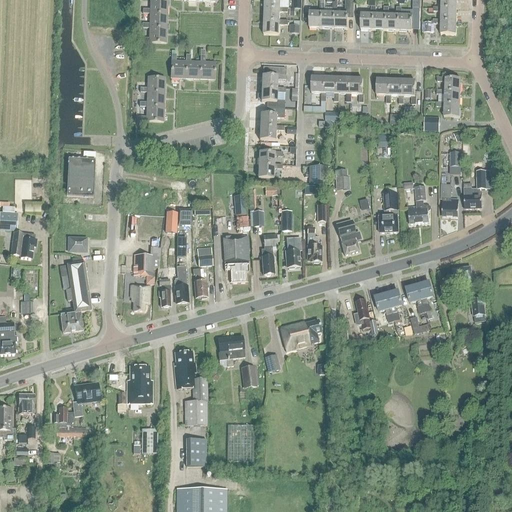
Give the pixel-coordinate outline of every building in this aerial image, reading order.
[(142,15),(150,15),(167,15),(167,1),(150,0),(150,10),(143,10),(142,15)] [(264,0),(264,10),(280,11),(280,9),(280,1),(288,1),(288,0),(264,0)] [(300,0),(292,0),(292,9),(300,9),(300,0)] [(309,29),(322,30),(322,14),(324,14),(324,0),(319,0),(320,14),(309,14),(309,29)] [(324,14),(322,14),(322,30),(334,30),(335,15),(337,15),(337,0),(326,0),(326,4),(332,4),(332,14),(324,14)] [(335,15),(334,30),(347,30),(348,16),(353,16),(353,0),(344,0),(344,15),(337,15),(335,15)] [(441,1),(441,9),(441,10),(456,11),(456,0),(432,0),(433,0),(441,1)] [(360,31),(373,31),(373,16),(376,16),(376,8),(371,8),(371,16),(361,15),(360,31)] [(373,31),(375,31),(386,32),(387,16),(388,16),(388,8),(384,8),(383,16),(376,16),(373,16),(373,31)] [(396,17),(388,16),(387,16),(386,32),(398,32),(399,17),(401,17),(401,9),(396,8),(396,17)] [(441,13),(440,21),(440,23),(456,23),(456,11),(441,10),(441,9),(432,8),(432,13),(441,13)] [(280,9),(280,11),(264,10),(264,23),(279,24),(279,22),(280,14),(288,14),(288,9),(287,9),(280,9)] [(409,17),(401,17),(399,17),(398,32),(411,33),(411,27),(419,27),(419,30),(418,30),(418,31),(419,31),(419,9),(409,9),(409,17)] [(142,29),(149,29),(166,30),(167,15),(150,15),(149,25),(142,25),(142,29)] [(440,23),(440,21),(432,21),(432,26),(440,26),(440,36),(456,36),(456,23),(440,23)] [(287,22),(279,22),(279,24),(264,23),(263,36),(279,36),(279,26),(287,27),(287,22)] [(166,30),(149,29),(149,39),(142,39),(141,44),(166,44),(166,30)] [(170,80),(185,80),(186,63),(176,63),(176,56),(171,55),(170,80)] [(185,80),(199,81),(200,64),(190,63),(190,56),(186,56),(186,63),(185,80)] [(204,57),(200,56),(200,64),(199,81),(214,81),(215,64),(204,64),(205,57),(204,57)] [(262,77),(261,90),(277,91),(277,89),(277,81),(285,81),(286,69),(270,69),(269,77),(262,77)] [(445,83),(445,91),(445,93),(460,94),(461,81),(446,80),(446,79),(437,78),(437,83),(445,83)] [(140,93),(147,93),(164,94),(165,79),(148,79),(147,89),(140,89),(140,93)] [(325,103),(326,95),(324,95),(324,79),(311,79),(311,94),(321,95),(321,103),(325,103)] [(338,103),(338,95),(336,95),(337,80),(324,79),(324,95),(326,95),(334,95),(333,103),(338,103)] [(351,104),(351,96),(349,96),(350,80),(337,80),(336,95),(338,95),(346,95),(346,104),(351,104)] [(349,96),(351,96),(359,96),(359,104),(363,104),(363,96),(362,96),(362,81),(350,80),(349,96)] [(390,105),(391,97),(389,97),(389,81),(376,81),(376,97),(386,97),(386,105),(390,105)] [(403,106),(403,97),(401,97),(402,82),(389,81),(389,97),(391,97),(399,97),(398,106),(403,106)] [(401,97),(403,97),(411,98),(411,106),(416,106),(416,97),(414,97),(415,82),(402,82),(401,97)] [(277,91),(261,90),(261,103),(266,103),(266,109),(284,110),(284,102),(276,101),(277,93),(285,94),(285,89),(277,89),(277,91)] [(444,96),(444,104),(444,106),(460,106),(460,94),(445,93),(445,91),(436,91),(436,96),(444,96)] [(139,108),(146,108),(164,109),(164,94),(147,93),(147,104),(139,103),(139,108)] [(444,106),(444,104),(436,104),(436,108),(444,109),(443,119),(459,119),(460,106),(444,106)] [(164,109),(146,108),(146,118),(139,118),(139,122),(163,123),(164,109)] [(284,119),(284,115),(284,110),(266,109),(266,116),(260,115),(260,128),(275,129),(275,127),(275,119),(284,119)] [(410,109),(410,112),(403,112),(403,117),(414,117),(414,109),(410,109)] [(331,122),(337,123),(338,115),(325,115),(325,122),(326,122),(325,129),(331,129),(331,122)] [(396,117),(390,116),(390,120),(385,120),(385,126),(396,127),(396,117)] [(429,131),(439,131),(439,119),(428,120),(429,131)] [(275,129),(260,128),(259,141),(275,142),(275,132),(283,132),(283,127),(275,127),(275,129)] [(296,128),(287,128),(287,135),(296,136),(296,128)] [(461,140),(458,133),(453,135),(457,143),(461,140)] [(392,138),(379,138),(379,148),(392,148),(392,138)] [(259,154),(258,167),(274,167),(274,165),(274,157),(282,158),(282,153),(274,153),(274,154),(259,154)] [(449,169),(460,169),(460,154),(450,154),(449,169)] [(66,197),(93,199),(95,161),(68,160),(66,197)] [(258,167),(258,180),(265,180),(272,180),(273,180),(273,170),(282,170),(282,166),(274,165),(274,167),(258,167)] [(309,167),(309,186),(327,186),(327,168),(309,167)] [(464,189),(464,211),(481,210),(481,194),(480,194),(480,191),(486,191),(485,172),(477,173),(477,191),(471,191),(471,189),(464,189)] [(442,208),(442,218),(457,219),(458,208),(458,201),(450,201),(451,187),(441,187),(440,201),(442,201),(442,208)] [(265,197),(279,197),(279,188),(265,188),(265,197)] [(314,196),(314,188),(304,188),(304,196),(314,196)] [(415,202),(416,208),(408,209),(408,214),(409,226),(429,225),(428,213),(429,213),(429,211),(429,208),(428,207),(423,207),(423,202),(426,202),(424,188),(414,189),(415,202)] [(385,216),(378,217),(379,235),(398,234),(397,217),(398,217),(398,211),(397,189),(386,190),(386,196),(383,196),(384,212),(385,216)] [(245,215),(243,196),(233,197),(235,216),(245,215)] [(326,224),(325,207),(317,207),(317,224),(326,224)] [(194,209),(194,217),(210,216),(210,208),(194,209)] [(178,211),(178,227),(191,227),(191,211),(178,211)] [(0,231),(16,233),(18,214),(0,213),(0,231)] [(251,214),(252,229),(262,228),(261,213),(251,214)] [(176,214),(166,214),(165,234),(175,234),(176,214)] [(236,217),(237,228),(249,227),(249,217),(236,217)] [(281,233),(288,233),(288,225),(291,225),(291,219),(281,219),(281,233)] [(341,246),(344,257),(359,253),(356,242),(361,241),(359,234),(355,235),(351,222),(336,226),(339,239),(340,241),(341,246)] [(307,248),(307,264),(321,263),(321,253),(321,249),(320,249),(320,248),(317,248),(317,239),(314,239),(314,229),(307,229),(307,248)] [(23,235),(13,234),(11,257),(20,258),(20,259),(32,260),(33,249),(35,249),(36,241),(34,241),(35,236),(23,235)] [(272,258),(271,251),(271,248),(276,248),(275,236),(262,237),(264,251),(262,251),(262,258),(261,258),(263,276),(274,275),(273,265),(275,264),(274,259),(273,258),(272,258)] [(223,239),(225,275),(230,274),(231,287),(247,287),(247,273),(249,273),(247,237),(223,239)] [(69,253),(86,254),(86,240),(69,240),(69,253)] [(286,254),(285,254),(285,258),(286,258),(287,269),(288,269),(289,270),(294,270),(294,269),(296,269),(300,268),(299,266),(299,260),(299,252),(301,252),(300,240),(293,240),(293,242),(286,242),(287,253),(286,253),(286,254)] [(157,270),(159,249),(150,248),(149,257),(134,256),(133,277),(152,278),(153,269),(157,270)] [(197,259),(198,269),(212,267),(211,249),(205,250),(206,258),(197,259)] [(65,311),(66,315),(60,316),(63,335),(83,332),(80,314),(91,312),(84,264),(83,264),(82,259),(72,260),(73,265),(67,266),(68,272),(60,273),(61,279),(68,277),(70,290),(65,291),(67,302),(72,302),(73,310),(65,311)] [(10,285),(11,266),(0,265),(0,288),(7,289),(7,285),(10,285)] [(175,282),(174,282),(174,289),(175,294),(176,305),(188,304),(187,294),(188,294),(187,287),(185,268),(176,269),(177,280),(174,281),(175,282)] [(452,271),(453,283),(454,282),(454,287),(472,285),(472,280),(470,269),(452,271)] [(194,284),(194,292),(195,292),(196,300),(207,299),(206,290),(208,290),(207,285),(206,285),(206,283),(201,283),(200,279),(203,279),(203,273),(200,274),(199,271),(192,271),(193,277),(194,277),(195,284),(194,284)] [(160,299),(161,309),(170,308),(169,293),(170,293),(170,287),(169,287),(169,281),(158,281),(159,288),(161,287),(161,293),(158,293),(159,299),(160,299)] [(428,305),(427,300),(433,298),(429,284),(417,287),(425,314),(426,314),(430,313),(431,313),(429,305),(428,305)] [(133,313),(144,313),(144,304),(149,304),(149,287),(131,287),(130,299),(133,299),(133,313)] [(416,303),(418,308),(417,308),(419,316),(425,314),(417,287),(405,290),(410,305),(416,303)] [(398,293),(386,296),(394,323),(400,321),(398,314),(397,314),(395,309),(402,307),(398,293)] [(385,312),(386,317),(388,324),(394,323),(386,296),(374,299),(378,314),(385,312)] [(473,318),(486,317),(484,300),(471,301),(473,318)] [(365,302),(356,304),(358,315),(354,316),(356,326),(362,325),(363,330),(370,329),(368,320),(369,320),(365,302)] [(33,314),(33,303),(21,303),(21,314),(33,314)] [(410,320),(415,336),(420,334),(419,328),(416,319),(410,320)] [(304,323),(280,329),(286,353),(310,347),(310,346),(318,344),(316,335),(321,334),(318,321),(304,325),(304,323)] [(375,322),(369,323),(372,337),(378,336),(375,322)] [(5,324),(0,324),(0,356),(15,356),(14,344),(16,343),(16,338),(15,333),(14,333),(13,324),(5,324)] [(352,341),(350,325),(341,326),(343,342),(352,341)] [(219,362),(226,361),(227,368),(233,367),(232,360),(244,359),(243,350),(242,338),(218,341),(219,353),(218,354),(219,362)] [(192,390),(193,403),(185,404),(185,427),(206,427),(206,403),(207,403),(206,380),(196,381),(195,365),(193,365),(192,353),(174,355),(175,364),(173,365),(176,391),(192,390)] [(149,368),(129,368),(129,382),(127,382),(127,405),(152,405),(152,382),(149,382),(149,368)] [(241,369),(243,390),(257,388),(254,368),(241,369)] [(75,389),(77,404),(72,404),(74,419),(82,417),(80,404),(99,401),(97,386),(75,389)] [(278,420),(279,393),(267,392),(266,419),(278,420)] [(34,408),(34,396),(19,396),(19,416),(33,416),(33,408),(34,408)] [(15,432),(11,432),(11,410),(0,409),(0,438),(3,439),(3,442),(14,442),(15,432)] [(58,409),(58,416),(53,416),(53,428),(56,428),(56,437),(86,437),(85,428),(72,428),(71,424),(73,424),(73,414),(67,414),(67,409),(58,409)] [(254,463),(254,427),(229,427),(229,463),(254,463)] [(141,455),(157,455),(157,430),(141,430),(141,455)] [(186,441),(186,468),(206,468),(206,441),(186,441)] [(48,465),(48,472),(59,472),(59,465),(52,465),(52,455),(46,455),(46,465),(48,465)] [(177,490),(176,511),(226,511),(227,491),(177,490)]
